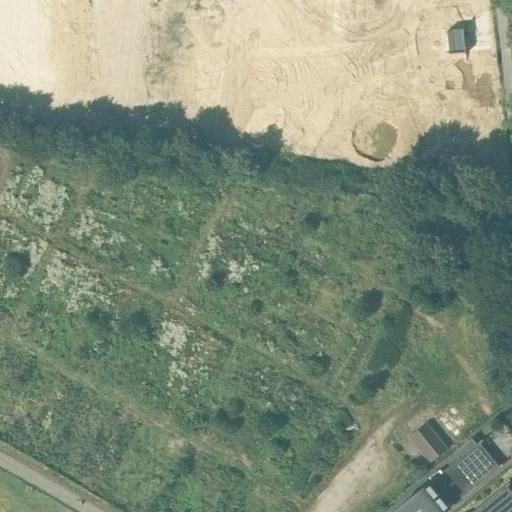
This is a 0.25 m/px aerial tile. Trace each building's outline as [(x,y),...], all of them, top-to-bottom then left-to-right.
[(156,0),(155,8),(196,13),(198,0),(156,0)] [(352,0),(362,115),(407,112),(407,110),(398,0),(352,0)] [(0,3),(0,11),(12,12),(12,4),(0,3)] [(12,4),(12,12),(24,12),(24,4),(12,4)] [(34,4),(34,12),(46,12),(46,4),(34,4)] [(46,4),(46,12),(58,12),(58,4),(46,4)] [(68,5),(67,13),(80,13),(80,5),(68,5)] [(80,5),(80,13),(91,13),(92,5),(80,5)] [(155,8),(152,29),(193,35),(196,13),(155,8)] [(0,25),(0,69),(4,70),(10,27),(0,25)] [(10,27),(4,70),(21,72),(26,29),(10,27)] [(26,29),(21,72),(37,74),(43,31),(26,29)] [(152,29),(149,51),(190,57),(193,35),(152,29)] [(43,31),(37,74),(54,77),(60,34),(43,31)] [(60,34),(54,77),(71,79),(76,36),(60,34)] [(76,36),(71,79),(88,81),(94,38),(76,36)] [(149,51),(146,73),(187,79),(190,57),(149,51)] [(210,100),(210,104),(231,107),(237,65),(215,62),(212,88),(210,100)] [(237,65),(231,107),(253,110),(259,68),(237,65)] [(259,68),(253,110),(275,113),(281,71),(259,68)] [(281,71),(275,113),(297,116),(302,74),(281,71)] [(146,73),(143,95),(185,100),(187,79),(146,73)] [(302,74),(297,116),(319,119),(324,77),(302,74)] [(204,87),(202,99),(210,100),(212,88),(204,87)] [(411,436),(431,462),(447,449),(441,441),(443,440),(429,422),(411,436)] [(480,442),(393,511),(444,511),(511,457),(511,455),(499,466),(481,443),(493,432),(492,431),(480,442)] [(511,480),(471,511),(511,511),(511,491),(508,486),(511,482),(511,480)]
